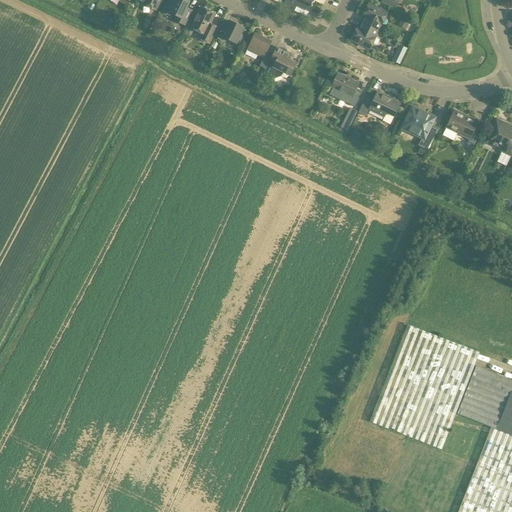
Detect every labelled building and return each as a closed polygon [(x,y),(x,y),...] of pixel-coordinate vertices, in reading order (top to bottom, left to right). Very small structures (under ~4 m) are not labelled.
[(137,0),(143,3),(143,4),(155,10),(159,0),(137,0)] [(185,0),(170,0),(169,3),(166,2),(161,13),(169,16),(171,13),(176,16),(174,21),(184,25),(190,14),(185,11),(189,2),(185,0)] [(314,1),(312,0),(285,0),(282,6),(294,11),(296,6),(308,12),(314,1)] [(363,16),(365,18),(363,23),(378,31),(381,25),(387,13),(369,4),(363,16)] [(217,27),(210,24),(215,14),(201,7),(191,28),(202,34),(200,39),(209,44),(217,27)] [(409,20),(404,17),(400,25),(405,28),(409,20)] [(240,34),(243,28),(229,21),(226,26),(221,23),(214,37),(220,39),(221,37),(236,44),(236,43),(238,44),(242,36),(240,34)] [(375,37),(375,36),(378,31),(363,23),(360,29),(357,28),(351,40),(369,49),(375,37)] [(265,69),(265,68),(266,68),(270,59),(270,58),(271,57),(265,55),(271,43),(264,40),(265,38),(254,33),(246,50),(263,58),(259,66),(265,69)] [(276,60),(272,68),(269,69),(265,77),(271,80),(281,77),(283,72),(290,76),(296,63),(289,60),(291,54),(276,47),(271,57),(276,60)] [(394,55),(391,60),(398,64),(401,58),(394,55)] [(212,66),(218,69),(221,64),(215,61),(212,66)] [(358,84),(338,74),(332,87),(332,88),(329,95),(355,107),(357,102),(351,99),(358,84)] [(260,83),(256,92),(262,93),(265,87),(260,83)] [(370,107),(363,103),(358,113),(366,117),(369,110),(376,113),(383,117),(383,116),(384,117),(382,121),(390,124),(400,104),(377,92),(370,107)] [(418,145),(420,146),(426,149),(428,150),(437,131),(430,128),(435,118),(411,107),(401,128),(422,138),(418,145)] [(354,118),(357,112),(350,108),(347,115),(354,118)] [(478,122),(454,110),(446,128),(442,136),(453,141),(457,134),(469,140),(465,149),(471,151),(479,134),(473,131),(478,122)] [(511,156),(511,153),(511,133),(508,132),(510,126),(506,124),(505,123),(501,120),(499,121),(496,119),(484,143),(491,147),(492,145),(501,149),(500,151),(511,156)] [(426,149),(420,146),(417,153),(424,156),(426,149)] [(370,422),(441,450),(479,352),(408,325),(370,422)] [(511,511),(511,380),(476,367),(471,378),(457,414),(491,428),(476,466),(414,440),(384,511),(511,511)]
